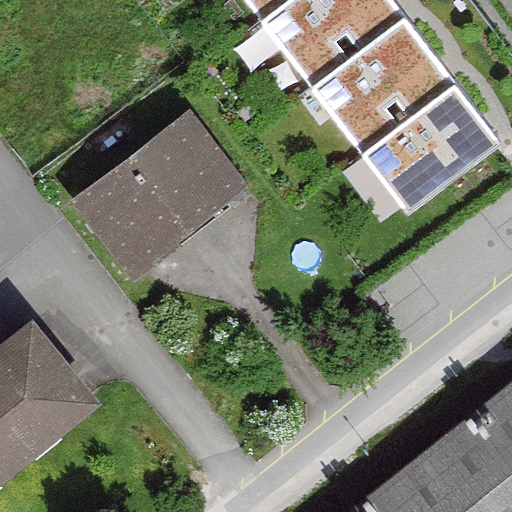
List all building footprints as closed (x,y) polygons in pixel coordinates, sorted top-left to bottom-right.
[(0,0),(0,86),(49,149),(169,55),(125,0),(0,0)] [(285,0),(249,0),(263,17),(285,0)] [(406,14),(395,0),(285,0),(263,17),(313,85),(406,14)] [(456,81),(406,14),(313,85),(364,151),(456,81)] [(500,140),(456,81),(364,151),(407,209),(500,140)] [(238,182),(186,114),(79,196),(135,269),(171,241),(168,235),(238,182)] [(53,424),(89,396),(30,324),(0,348),(0,467),(28,445),(26,443),(51,422),(53,424)] [(511,511),(511,382),(348,511),(511,511)]
